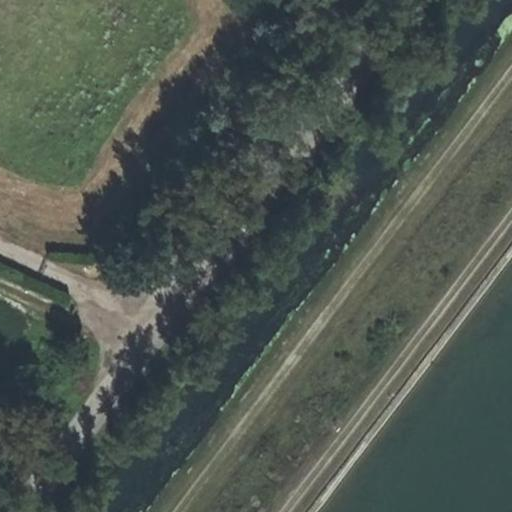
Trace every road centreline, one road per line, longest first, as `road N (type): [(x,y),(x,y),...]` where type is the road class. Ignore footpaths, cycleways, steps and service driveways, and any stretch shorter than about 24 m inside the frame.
road 1 (tertiary): [(405,0),(13,511)]
road 2 (track): [(511,84),(189,511)]
road 3 (track): [(283,511),(511,213)]
road 4 (track): [(146,335),(0,283)]
